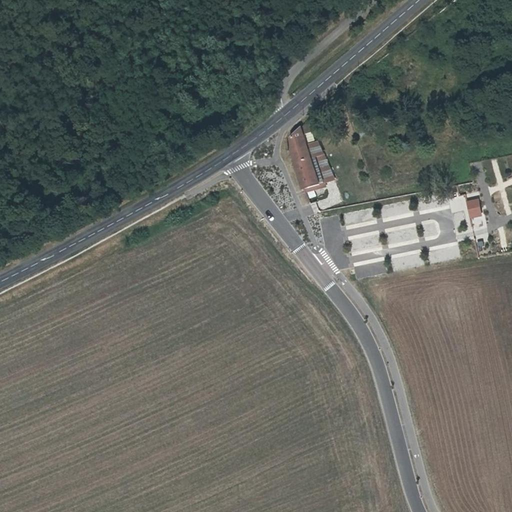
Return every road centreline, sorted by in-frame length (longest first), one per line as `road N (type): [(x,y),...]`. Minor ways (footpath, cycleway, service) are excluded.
road 1 (residential): [(419,511),(365,334),(253,192),(232,153)]
road 2 (secondary): [(232,153),(0,280)]
road 3 (secondary): [(420,0),(286,113)]
road 4 (unclassified): [(373,0),(297,70),(286,87),(286,113)]
